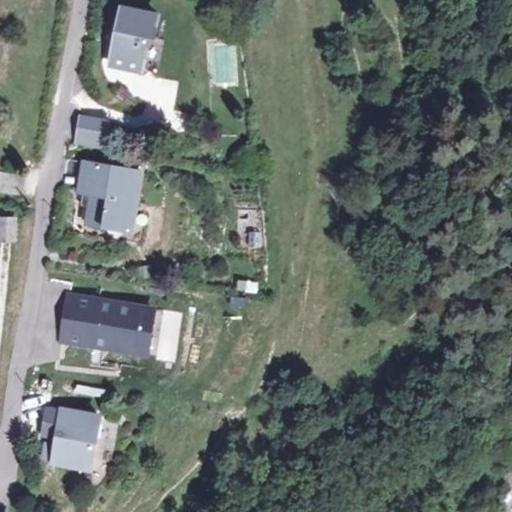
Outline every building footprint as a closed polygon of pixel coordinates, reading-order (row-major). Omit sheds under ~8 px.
[(155,15),(105,7),(103,23),(115,25),(108,64),(144,71),(155,15)] [(114,122),(85,117),(82,136),(111,141),(114,122)] [(111,141),(82,136),(81,144),(109,149),(111,141)] [(0,164),(0,184),(23,188),(26,169),(0,164)] [(150,176),(86,165),(81,195),(98,198),(92,228),(133,235),(139,203),(145,204),(150,176)] [(13,218),(0,218),(0,243),(13,244),(13,218)] [(240,294),(261,295),(261,282),(241,282),(240,294)] [(161,311),(75,299),(68,344),(154,357),(161,311)] [(67,442),(72,416),(56,413),(52,439),(67,442)] [(108,422),(72,415),(72,416),(67,442),(62,469),(99,475),(108,422)] [(511,511),(511,479),(493,511),(511,511)]
